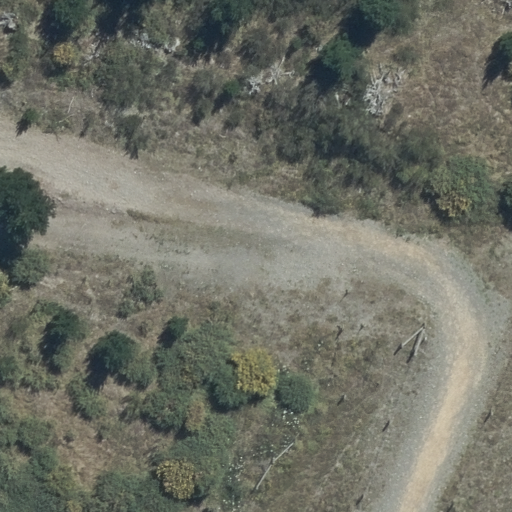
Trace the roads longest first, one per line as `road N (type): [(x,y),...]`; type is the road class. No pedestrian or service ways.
road 1 (track): [(511,235),(448,270),(336,284),(0,228)]
road 2 (track): [(398,276),(280,221),(0,170)]
road 3 (unclassified): [(402,511),(511,235)]
